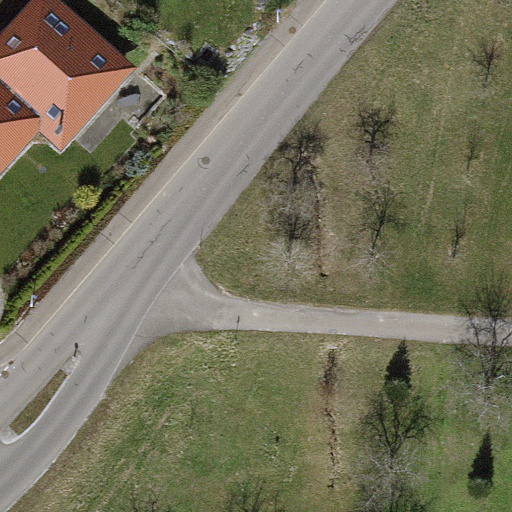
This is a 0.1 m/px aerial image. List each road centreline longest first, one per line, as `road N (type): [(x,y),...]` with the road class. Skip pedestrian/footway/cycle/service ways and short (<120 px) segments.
road 1 (unclassified): [(511,331),(197,309),(147,261)]
road 2 (tertiary): [(147,261),(365,0)]
road 3 (tertiary): [(0,447),(147,261)]
